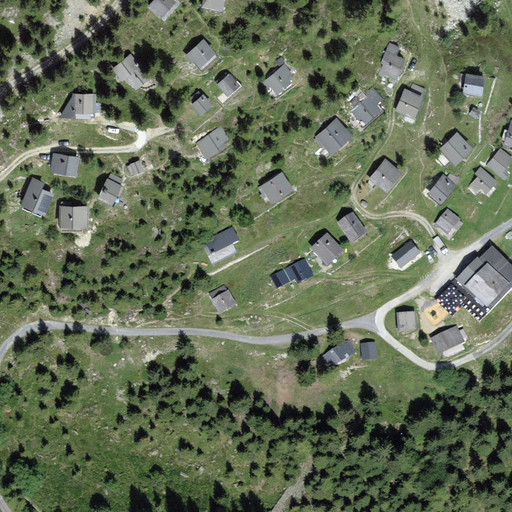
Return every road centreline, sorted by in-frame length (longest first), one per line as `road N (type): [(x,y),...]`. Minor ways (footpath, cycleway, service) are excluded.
road 1 (track): [(0,356),(35,326),(271,342),(379,322)]
road 2 (unclassified): [(466,253),(389,307),(382,332),(415,359),(443,366),(476,355),(511,325)]
road 3 (track): [(391,129),(356,184),(360,209),(421,216),(453,264)]
road 4 (track): [(159,133),(128,150),(38,151),(0,181)]
road 5 (track): [(122,0),(96,34),(0,95)]
